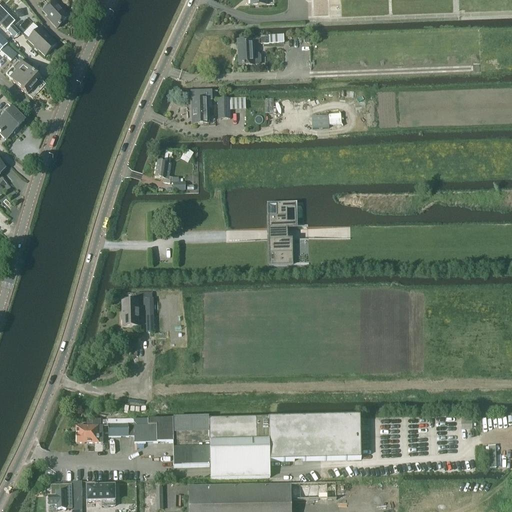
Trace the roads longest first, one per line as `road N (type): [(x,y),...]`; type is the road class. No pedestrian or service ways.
road 1 (tertiary): [(0,496),(61,361),(119,166),(192,0)]
road 2 (track): [(145,385),(511,385)]
road 3 (secondary): [(0,307),(49,142),(112,0)]
road 4 (unknown): [(23,446),(58,458),(176,462)]
